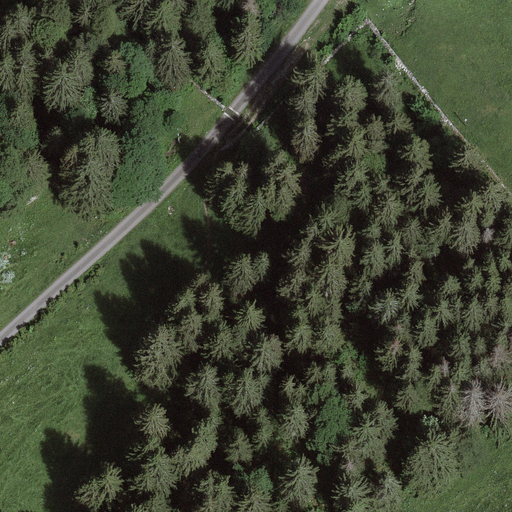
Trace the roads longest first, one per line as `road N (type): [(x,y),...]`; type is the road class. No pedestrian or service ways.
road 1 (track): [(220,133),(0,345)]
road 2 (track): [(324,0),(220,133)]
